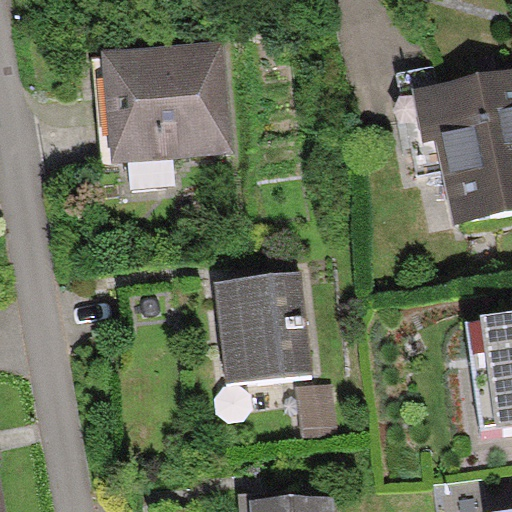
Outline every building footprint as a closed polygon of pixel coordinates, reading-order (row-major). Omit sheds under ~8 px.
[(147,53),(104,57),(114,166),(239,154),(230,45),(147,53)] [(511,86),(415,106),(442,235),(511,220),(511,86)] [(230,386),(315,377),(303,276),(247,282),(218,286),(230,386)] [(511,328),(458,335),(472,443),(511,438),(511,328)] [(333,385),(299,389),(304,439),(339,435),(333,385)] [(285,503),(253,505),(253,511),(336,511),(336,500),(285,503)]
